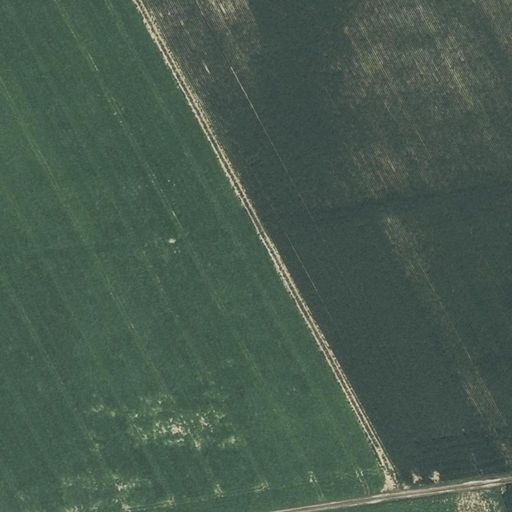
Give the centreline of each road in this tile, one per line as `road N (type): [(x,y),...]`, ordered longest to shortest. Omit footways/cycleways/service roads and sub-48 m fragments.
road 1 (track): [(401,494),(138,0)]
road 2 (track): [(511,478),(290,511)]
